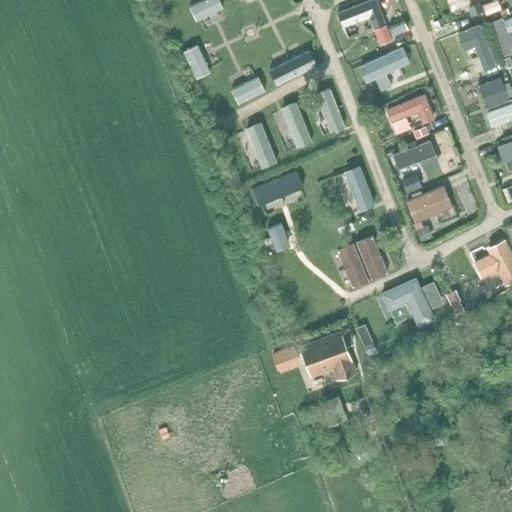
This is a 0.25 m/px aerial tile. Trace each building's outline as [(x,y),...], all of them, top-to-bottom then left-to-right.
[(210,0),(184,0),(179,3),(188,19),(213,6),(210,0)] [(370,0),(337,13),(342,26),(369,16),(373,27),(384,22),(375,0),(370,0)] [(486,14),(499,9),(496,0),(483,5),(486,14)] [(480,4),(468,8),(471,16),(483,11),(480,4)] [(511,7),(491,14),(496,30),(511,24),(511,7)] [(442,19),(431,23),(434,30),(445,26),(442,19)] [(405,21),(389,27),(392,35),(408,29),(405,21)] [(494,63),(478,24),(458,33),(464,49),(474,46),(483,68),(494,63)] [(375,29),(380,44),(391,39),(385,25),(375,29)] [(185,77),(200,70),(187,41),(171,49),(185,77)] [(392,44),(349,64),(356,79),(363,76),(370,92),(395,80),(388,66),(400,60),(392,44)] [(273,78),(300,66),(293,51),(266,63),(273,78)] [(511,65),(509,57),(502,59),(505,67),(511,65)] [(248,75),(221,84),(226,101),(254,91),(248,75)] [(499,78),(479,86),(487,107),(507,99),(499,78)] [(306,92),(318,125),(332,120),(320,87),(306,92)] [(371,92),(363,95),(369,109),(376,105),(371,92)] [(387,109),(392,120),(416,110),(420,121),(432,117),(422,94),(387,109)] [(289,107),(275,112),(287,144),(301,139),(289,107)] [(416,138),(428,133),(425,127),(414,131),(416,138)] [(254,130),(240,135),(252,167),(266,162),(254,130)] [(511,139),(496,145),(502,160),(504,160),(511,156),(511,139)] [(350,164),(335,168),(346,207),(362,202),(350,164)] [(406,191),(420,186),(416,174),(402,179),(406,191)] [(405,199),(413,219),(449,205),(440,185),(405,199)] [(511,194),(509,187),(499,190),(503,202),(511,198),(511,194)] [(297,230),(311,224),(302,205),(289,212),(297,230)] [(346,219),(335,224),(339,233),(350,229),(346,219)] [(280,223),(266,229),(274,248),(288,243),(280,223)] [(427,226),(417,230),(421,240),(431,236),(427,226)] [(360,231),(325,247),(342,284),(377,269),(360,231)] [(511,279),(511,256),(506,244),(488,253),(474,260),(481,275),(495,268),(503,284),(511,279)] [(433,319),(415,279),(383,293),(390,308),(407,300),(419,325),(433,319)] [(459,299),(455,291),(446,295),(451,304),(459,299)] [(356,372),(340,331),(299,346),(310,375),(332,367),(337,379),(344,376),(345,378),(349,376),(348,375),(356,372)] [(365,346),(369,355),(376,352),(373,343),(365,346)] [(348,420),(339,395),(318,403),(327,428),(348,420)]
